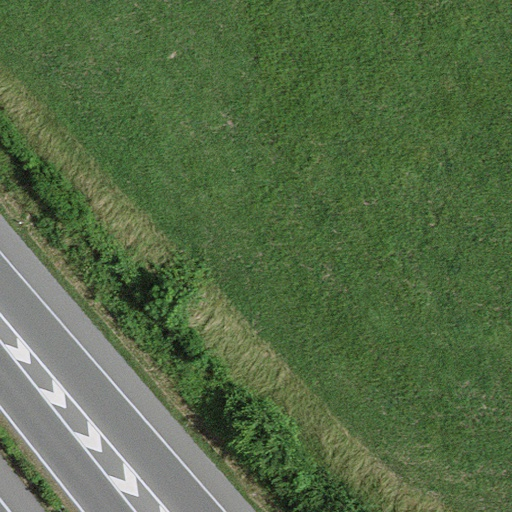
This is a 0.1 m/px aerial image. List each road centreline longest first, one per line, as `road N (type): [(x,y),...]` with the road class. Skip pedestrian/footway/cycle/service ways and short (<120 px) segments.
road 1 (motorway): [(193,511),(0,300)]
road 2 (motorway): [(120,511),(0,350)]
